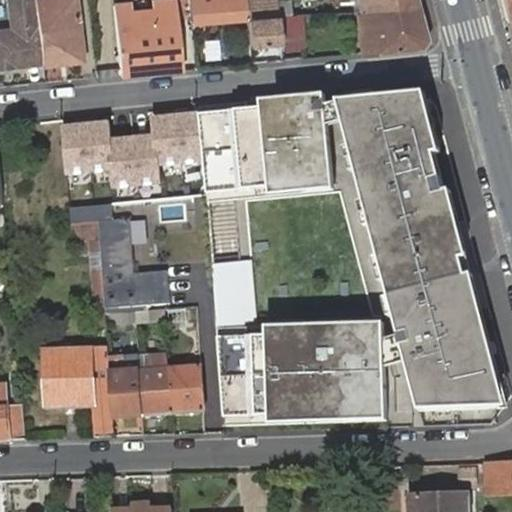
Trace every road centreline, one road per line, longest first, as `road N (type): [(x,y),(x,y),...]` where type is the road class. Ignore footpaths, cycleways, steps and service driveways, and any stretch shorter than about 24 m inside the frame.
road 1 (residential): [(0,460),(511,440)]
road 2 (residential): [(475,55),(0,106)]
road 3 (primary): [(475,55),(511,199)]
